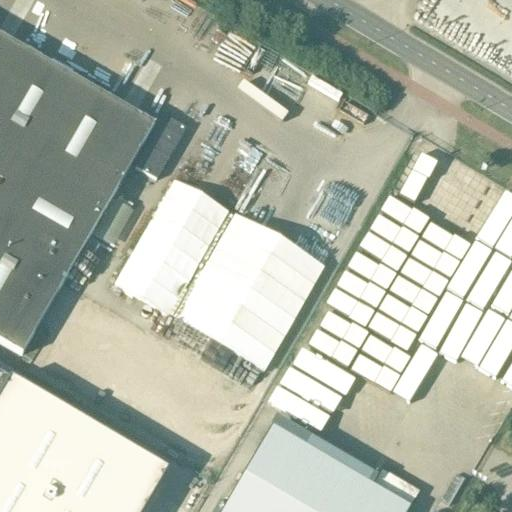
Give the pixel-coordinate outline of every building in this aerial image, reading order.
[(0,345),(22,358),(154,128),(0,39),(0,345)] [(272,373),(324,261),(230,218),(233,211),(169,181),(117,293),(174,319),(171,327),(272,373)] [(511,198),(502,194),(458,281),(470,288),(466,298),(507,318),(506,320),(511,322),(511,198)] [(425,255),(434,238),(387,212),(378,229),(425,255)] [(351,275),(346,273),(326,315),(389,345),(396,330),(388,326),(410,282),(359,258),(351,275)] [(313,333),(352,354),(362,335),(323,314),(313,333)] [(490,385),(511,345),(511,331),(501,325),(473,375),(490,385)] [(302,357),(344,377),(353,358),(311,338),(302,357)] [(0,511),(144,511),(167,475),(0,376),(0,511)] [(219,511),(333,511),(247,460),(219,511)]
